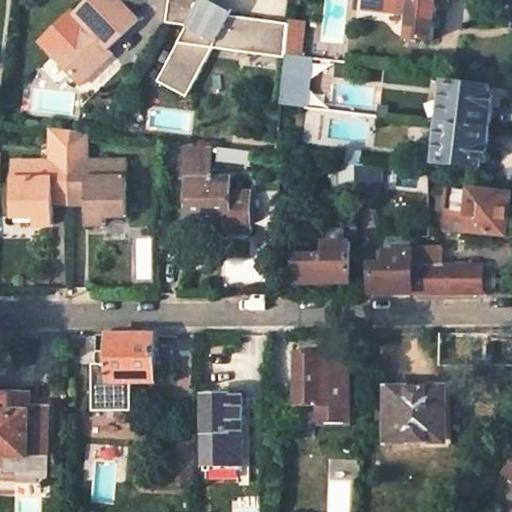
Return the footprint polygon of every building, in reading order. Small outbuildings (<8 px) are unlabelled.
[(55,54),(84,85),(107,63),(101,57),(141,21),(121,0),(94,0),(78,15),(87,24),(55,54)] [(216,17),(212,0),(170,0),(167,23),(188,27),(157,82),(186,98),(212,51),(259,56),(263,22),(216,17)] [(431,41),(436,4),(449,5),(449,0),(369,0),(368,12),(409,18),(407,38),(431,41)] [(288,21),(287,25),(286,39),(301,40),(303,23),(288,21)] [(270,23),(263,22),(259,56),(283,59),(285,47),(268,45),(270,23)] [(287,25),(270,23),(268,45),(285,47),(286,39),(287,25)] [(301,40),(286,39),(283,59),(278,104),(307,107),(312,58),(299,56),(301,40)] [(101,57),(107,63),(116,56),(111,50),(101,57)] [(490,89),(448,85),(446,102),(431,101),(429,123),(444,125),(489,130),(494,95),(489,95),(490,89)] [(444,125),(440,165),(482,170),(482,165),(487,166),(489,130),(444,125)] [(50,163),(11,163),(11,218),(35,218),(35,226),(53,226),(53,207),(53,198),(68,198),(83,197),(84,207),(84,226),(102,225),(103,218),(125,217),(124,163),(81,163),(80,133),(50,130),(50,163)] [(209,148),(182,145),(182,158),(209,158),(209,148)] [(248,165),(249,152),(217,148),(215,161),(248,165)] [(365,155),(350,153),(348,163),(355,164),(355,166),(363,167),(365,155)] [(187,179),(188,221),(231,222),(231,233),(251,234),(251,195),(231,195),(231,180),(210,180),(209,158),(182,158),(182,180),(187,179)] [(375,197),(375,168),(363,167),(355,166),(355,172),(355,198),(375,197)] [(355,198),(355,172),(336,173),(337,198),(350,198),(355,198)] [(448,204),(445,230),(507,236),(511,196),(471,190),(471,193),(450,190),(449,192),(440,191),(439,202),(448,204)] [(68,198),(67,207),(84,207),(83,197),(68,198)] [(53,207),(67,207),(68,198),(53,198),(53,207)] [(386,238),(386,253),(412,252),(412,251),(412,238),(386,238)] [(296,283),(349,282),(348,242),(328,242),(327,255),(295,256),(296,283)] [(483,293),(482,268),(441,267),(441,251),(412,251),(412,252),(412,294),(467,293),(483,293)] [(394,294),(412,294),(412,252),(386,253),(386,264),(372,264),(372,294),(394,294)] [(511,334),(440,335),(440,367),(511,366),(511,334)] [(97,365),(91,365),(91,412),(130,411),(130,382),(154,382),(154,336),(125,337),(97,337),(97,365)] [(69,348),(85,347),(85,337),(69,337),(69,348)] [(348,420),(348,406),(349,362),(324,361),(324,356),(300,356),(299,406),(319,406),(319,420),(348,420)] [(389,414),(389,442),(441,442),(441,422),(447,422),(446,388),(395,389),(395,414),(389,414)] [(0,456),(28,457),(28,455),(47,455),(49,408),(29,407),(30,395),(0,393),(0,456)] [(243,464),(243,397),(230,397),(230,394),(206,394),(206,464),(243,464)] [(194,441),(170,441),(170,473),(193,473),(194,441)] [(269,475),(288,475),(288,446),(269,446),(269,475)] [(511,460),(503,473),(511,479),(511,460)] [(193,473),(170,473),(170,488),(193,487),(193,473)] [(347,511),(348,488),(328,488),(327,511),(347,511)] [(475,511),(499,511),(484,500),(475,511)]
